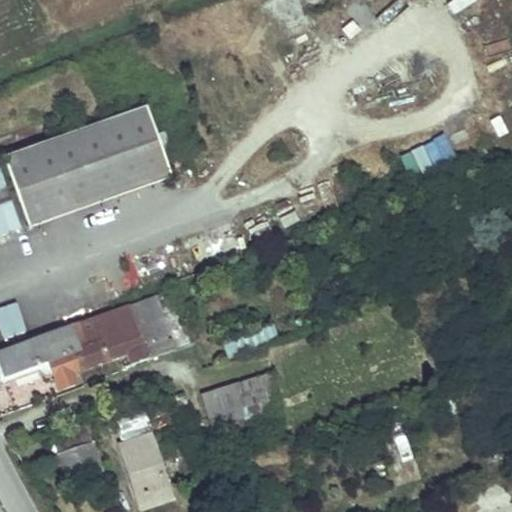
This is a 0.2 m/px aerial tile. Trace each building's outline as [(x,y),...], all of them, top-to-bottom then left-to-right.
[(149,111),(5,162),(31,233),(175,182),(149,111)] [(408,175),(456,159),(448,136),(400,152),(408,175)] [(0,167),(0,191),(8,189),(0,167)] [(0,203),(0,234),(22,228),(14,199),(0,203)] [(230,260),(194,273),(198,287),(236,275),(230,260)] [(301,268),(292,272),(301,301),(311,298),(301,268)] [(119,366),(192,341),(179,304),(169,307),(164,291),(79,322),(88,345),(69,352),(75,369),(115,355),(119,366)] [(0,378),(45,362),(55,389),(74,383),(70,371),(75,369),(69,352),(88,345),(79,322),(0,350),(0,378)] [(200,395),(211,426),(244,415),(233,384),(200,395)] [(161,388),(105,408),(111,425),(116,422),(144,413),(167,405),(161,388)] [(137,495),(166,485),(144,413),(116,422),(122,439),(118,440),(137,495)] [(84,477),(102,470),(86,424),(46,437),(48,443),(53,441),(65,477),(82,472),(84,477)] [(166,485),(137,495),(138,500),(167,489),(166,485)] [(167,489),(138,500),(140,507),(171,498),(167,489)]
